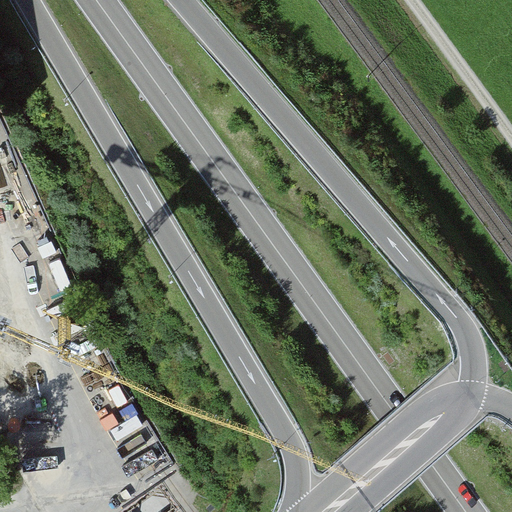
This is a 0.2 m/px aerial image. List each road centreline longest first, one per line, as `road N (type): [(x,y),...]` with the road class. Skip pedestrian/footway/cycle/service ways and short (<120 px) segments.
road 1 (trunk): [(95,0),(466,511)]
road 2 (trunk): [(27,0),(290,442),(298,511)]
road 3 (trunk): [(472,397),(474,362),(462,324),(182,0)]
road 4 (trunk): [(472,397),(452,401),(310,511)]
road 5 (unclassified): [(408,0),(511,136)]
road 6 (trunk): [(354,511),(461,419),(472,397)]
